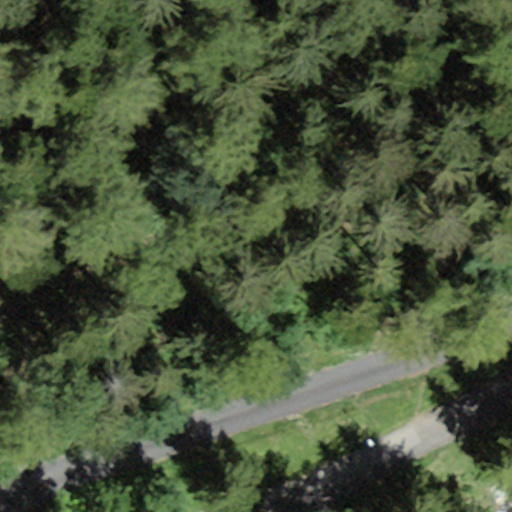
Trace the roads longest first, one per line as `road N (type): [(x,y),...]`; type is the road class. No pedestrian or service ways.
road 1 (unclassified): [(0,500),(511,315)]
road 2 (unclassified): [(283,511),(511,396)]
